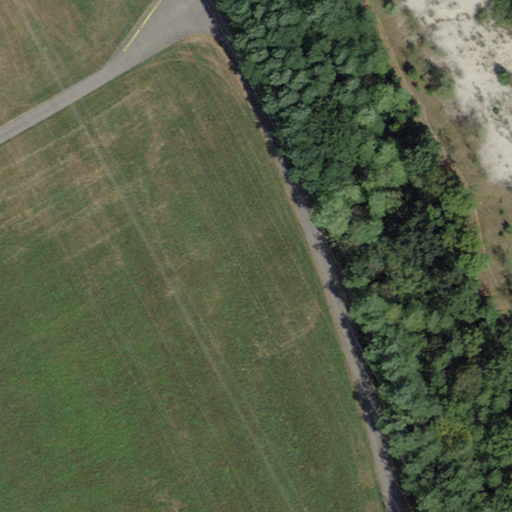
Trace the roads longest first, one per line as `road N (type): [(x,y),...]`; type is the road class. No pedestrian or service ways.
road 1 (track): [(404,511),(374,335),(230,0)]
road 2 (track): [(0,140),(235,8)]
